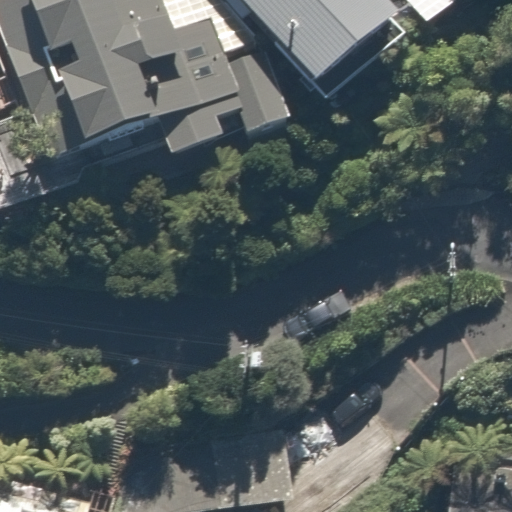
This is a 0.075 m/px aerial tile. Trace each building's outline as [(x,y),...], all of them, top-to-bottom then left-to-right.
[(212,111),(274,89),(206,0),(12,0),(69,161),(151,132),(161,160),(222,139),(212,111)] [(227,0),(316,108),(401,37),(370,0),(227,0)] [(268,430),(114,452),(122,511),(204,511),(279,502),(268,430)] [(102,511),(110,490),(0,453),(0,511),(102,511)] [(511,511),(511,501),(438,493),(436,511),(511,511)]
